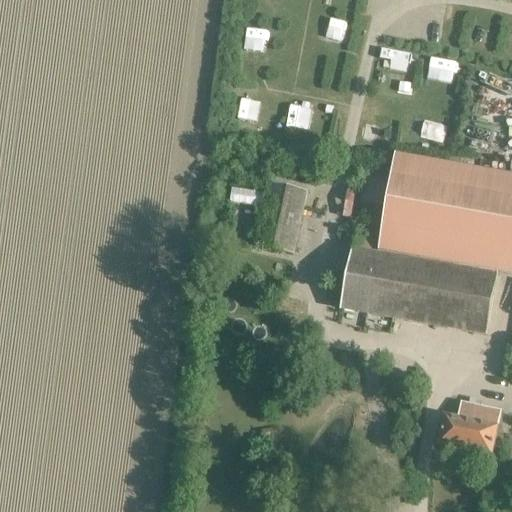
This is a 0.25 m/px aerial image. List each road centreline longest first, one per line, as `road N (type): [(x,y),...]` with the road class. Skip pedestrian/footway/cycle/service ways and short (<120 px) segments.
road 1 (track): [(352,108),(294,94),(313,0)]
road 2 (track): [(355,98),(469,123),(501,111)]
